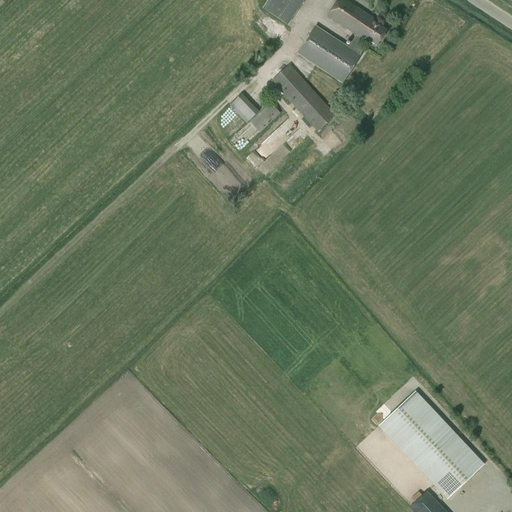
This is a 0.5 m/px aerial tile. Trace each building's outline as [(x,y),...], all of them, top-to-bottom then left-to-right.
[(266,0),(260,10),(286,27),(303,0),(266,0)] [(314,26),(296,54),(341,84),(366,46),(360,43),(362,40),(361,39),(363,37),(376,46),(386,31),(371,21),(373,19),(343,0),(338,0),(327,17),(355,35),(347,47),(314,26)] [(288,65),(270,81),(316,132),(334,115),(288,65)] [(240,95),(228,105),(245,124),(257,113),(240,95)] [(269,103),(228,142),(238,152),(279,114),(269,103)] [(415,391),(377,426),(447,500),(484,465),(415,391)] [(437,511),(422,496),(408,510),(409,511),(437,511)]
